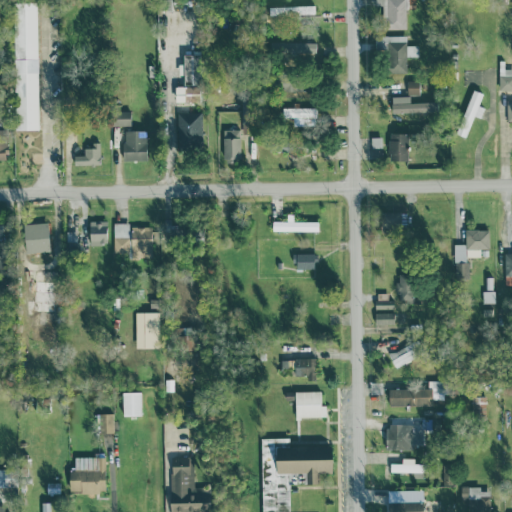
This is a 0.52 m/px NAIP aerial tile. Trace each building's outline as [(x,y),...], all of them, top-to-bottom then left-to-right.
[(405,0),(375,0),(375,5),(382,5),(383,28),(406,28),(405,0)] [(15,130),(39,129),(35,1),(12,2),(15,130)] [(269,6),(270,16),(314,14),(314,5),(269,6)] [(405,35),(375,35),(375,50),(387,50),(387,72),(406,71),(405,55),(417,55),(417,45),(406,45),(405,35)] [(315,42),(272,41),(271,53),(315,55),(315,42)] [(183,85),(200,85),(199,54),(182,54),(183,85)] [(511,89),(511,67),(499,68),(499,89),(511,89)] [(277,92),(303,92),(303,73),(276,73),(277,92)] [(419,80),(407,80),(407,94),(419,94),(419,80)] [(174,102),(199,101),(199,86),(174,86),(174,102)] [(482,92),(470,89),(456,134),(466,137),(472,115),(480,118),(483,107),(478,105),(482,92)] [(434,101),(410,101),(409,95),(391,95),(391,112),(434,112),(434,101)] [(281,117),(316,118),(316,108),(282,107),(281,117)] [(129,125),(130,111),(112,111),(112,125),(129,125)] [(176,112),(177,147),(202,147),(201,112),(176,112)] [(223,161),(240,161),(239,129),(222,129),(223,161)] [(146,131),(122,130),(122,160),(145,160),(146,131)] [(407,160),(407,133),(389,133),(388,160),(407,160)] [(381,136),(370,136),(371,147),(381,147),(381,136)] [(83,155),(73,155),(73,165),(99,164),(99,142),(91,142),(91,148),(83,148),(83,155)] [(406,227),(406,212),(380,212),(380,228),(406,227)] [(318,221),(293,221),(293,213),(286,213),(286,221),(271,221),(271,231),(318,230),(318,221)] [(106,220),(89,221),(89,244),(106,244),(106,220)] [(23,223),(24,251),(49,250),(48,222),(23,223)] [(113,251),(128,251),(129,257),(151,256),(150,226),(128,227),(128,222),(113,222),(113,251)] [(488,229),(465,229),(465,244),(454,244),(455,277),(468,277),(467,257),(480,256),(480,249),(489,249),(488,229)] [(293,268),(313,268),(314,253),(293,253),(293,268)] [(29,338),(53,339),(55,269),(33,268),(33,278),(26,278),(24,318),(30,318),(29,338)] [(415,299),(414,277),(397,278),(398,300),(415,299)] [(390,292),(375,292),(375,308),(390,308),(390,292)] [(135,347),(159,347),(159,311),(134,311),(135,347)] [(393,311),(374,311),(374,324),(393,324),(393,311)] [(395,367),(416,357),(409,343),(388,353),(395,367)] [(316,378),(315,357),(281,358),(281,367),(294,367),(294,374),(305,374),(306,378),(316,378)] [(388,387),(388,404),(431,405),(431,388),(388,387)] [(140,390),(121,391),(122,414),(141,414),(140,390)] [(295,416),(325,416),(325,404),(320,404),(320,390),(294,390),(295,416)] [(471,396),(472,414),(485,414),(485,395),(471,396)] [(98,412),(99,432),(113,431),(112,412),(98,412)] [(413,423),(385,424),(386,447),(413,447),(413,423)] [(260,437),(261,511),(289,511),(289,483),(317,483),(317,472),(331,471),(331,445),(288,445),(288,436),(260,437)] [(105,491),(104,455),(74,456),(74,468),(68,468),(69,492),(105,491)] [(193,488),(193,455),(170,455),(170,511),(209,511),(209,488),(193,488)] [(389,472),(413,471),(413,477),(425,477),(424,463),(414,463),(414,457),(403,457),(403,462),(389,462),(389,472)] [(0,511),(8,511),(9,511),(3,511),(3,502),(6,502),(6,492),(16,491),(16,468),(0,468),(0,511)] [(489,511),(490,490),(480,490),(480,485),(461,485),(460,499),(468,499),(467,511),(480,511),(489,511)] [(421,511),(422,501),(389,501),(388,511),(421,511)] [(50,511),(50,502),(42,502),(41,511),(50,511)]
